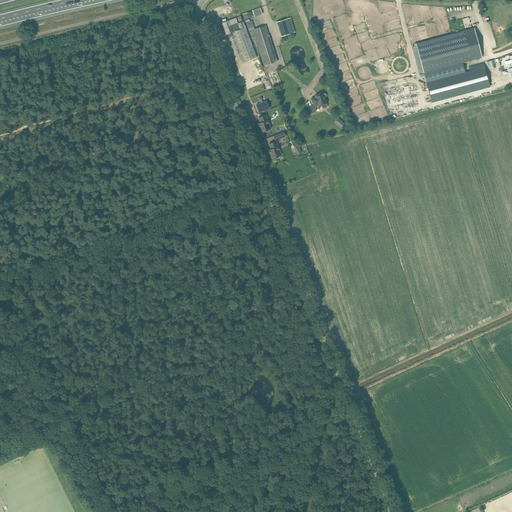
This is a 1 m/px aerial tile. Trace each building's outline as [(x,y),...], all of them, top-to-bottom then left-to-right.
[(254,17),(262,14),(260,8),(252,10),(254,17)] [(235,18),(222,23),(226,35),(228,34),(229,37),(232,36),(242,62),(256,57),(244,23),(243,22),(238,24),(235,18)] [(282,36),(293,33),(289,18),(277,22),(282,36)] [(253,29),(265,65),(277,61),(266,25),(253,29)] [(465,72),(463,62),(482,57),(474,28),(416,43),(426,83),(465,72)] [(236,56),(226,59),(232,78),(242,76),(236,56)] [(470,71),(465,72),(426,83),(432,102),(490,87),(484,63),(469,67),(470,71)] [(323,94),(323,92),(315,96),(315,97),(311,99),(314,106),(318,104),(319,106),(327,103),(325,97),(326,97),(326,96),(325,94),(324,93),(323,94)] [(266,101),(256,105),(259,112),(269,108),(266,101)] [(260,123),(258,124),(261,132),(265,131),(265,132),(266,132),(268,132),(269,130),(268,129),(271,128),(266,115),(258,117),(260,123)] [(279,157),(279,156),(281,155),(276,141),(269,144),(271,149),(268,150),(272,159),(275,157),(276,158),(277,159),(279,158),(279,157)]
